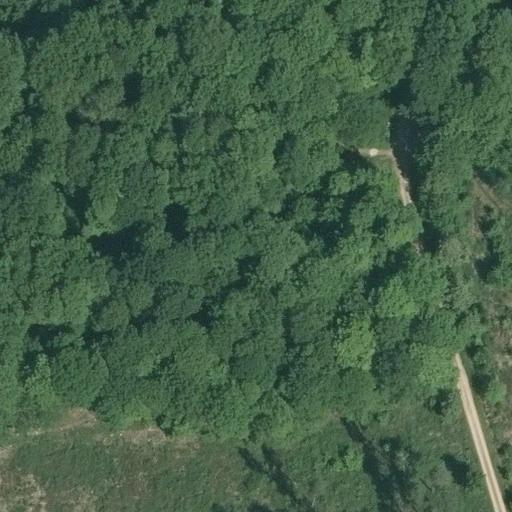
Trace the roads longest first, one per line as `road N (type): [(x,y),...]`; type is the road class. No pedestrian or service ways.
road 1 (track): [(508,511),(404,138)]
road 2 (track): [(404,138),(427,0)]
